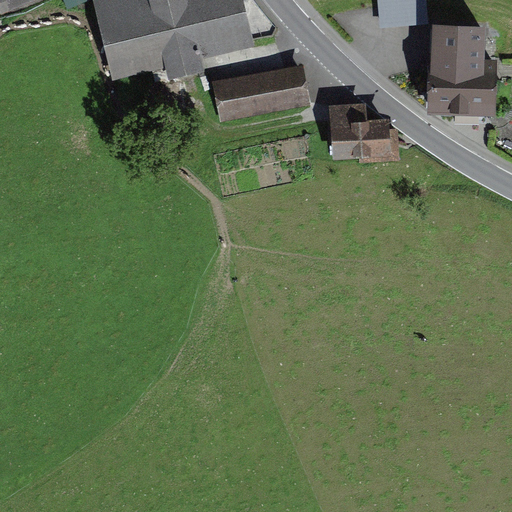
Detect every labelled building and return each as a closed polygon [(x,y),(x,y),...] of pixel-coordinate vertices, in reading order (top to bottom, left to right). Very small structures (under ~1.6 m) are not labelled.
[(144,0),(103,10),(118,71),(252,39),(242,0),(144,0)] [(377,6),(379,40),(428,37),(427,4),(377,6)] [(499,56),(434,56),(434,114),(498,114),(499,56)] [(300,60),(220,73),(226,111),(307,98),(300,60)] [(340,115),(342,149),(396,147),(395,113),(340,115)]
